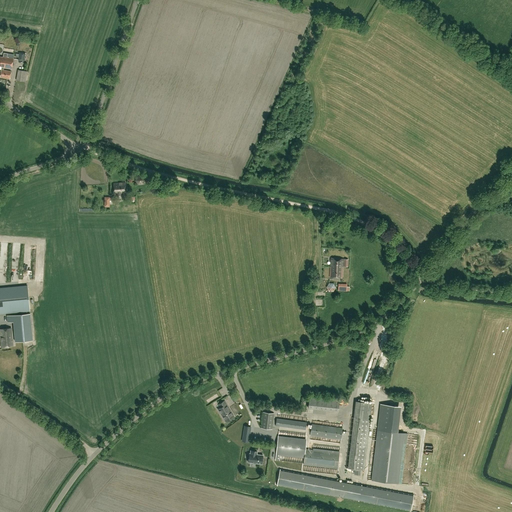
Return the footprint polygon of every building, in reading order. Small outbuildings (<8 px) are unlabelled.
[(13,58),(4,57),(3,56),(3,57),(0,56),(0,66),(1,67),(0,74),(0,76),(10,79),(11,71),(3,70),(4,68),(11,69),(13,58)] [(25,81),(26,71),(18,70),(16,80),(25,81)] [(137,176),(135,180),(138,185),(143,184),(145,179),(142,176),(137,176)] [(113,193),(117,193),(117,197),(122,197),(122,193),(126,193),(126,182),(113,182),(113,193)] [(331,258),(330,269),(329,277),(342,278),(342,266),(347,266),(348,259),(344,259),(344,260),(343,260),(343,259),(331,258)] [(325,289),(331,292),(334,285),(328,283),(325,289)] [(0,312),(29,310),(27,286),(0,288),(0,312)] [(13,322),(15,340),(15,342),(32,340),(30,314),(7,316),(7,322),(13,322)] [(0,336),(1,347),(12,346),(11,328),(0,328),(0,336)] [(363,377),(369,379),(374,365),(368,363),(363,377)] [(309,396),(308,408),(338,411),(339,399),(309,396)] [(219,404),(221,407),(218,409),(226,421),(231,418),(230,416),(233,414),(224,400),(219,404)] [(354,418),(348,468),(364,470),(371,403),(356,401),(354,418)] [(381,404),(371,481),(399,484),(405,432),(394,431),(397,406),(381,404)] [(261,428),(272,429),(274,413),(263,412),(261,428)] [(305,429),(307,418),(277,414),(275,425),(305,429)] [(341,439),(342,428),(312,424),(310,435),(341,439)] [(305,439),(278,436),(275,460),(279,460),(280,455),(304,458),(303,463),(338,467),(340,452),(313,448),(313,450),(305,449),(306,441),(305,441),(305,439)] [(264,451),(268,440),(258,437),(255,448),(264,451)] [(250,453),(248,462),(251,462),(251,464),(255,464),(255,463),(262,464),(263,455),(257,454),(257,451),(251,450),(251,453),(250,453)] [(413,495),(280,469),(276,485),(409,511),(413,495)]
